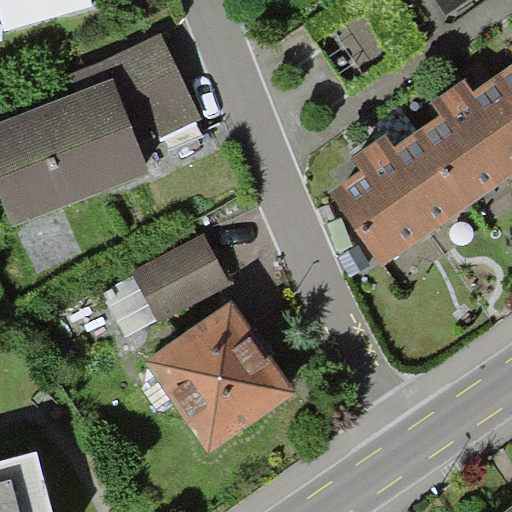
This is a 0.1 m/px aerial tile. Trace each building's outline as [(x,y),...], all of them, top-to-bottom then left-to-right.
[(376,266),(511,171),(511,43),(511,44),(502,50),(511,63),(465,94),(457,83),(448,88),(433,99),(425,105),(435,120),(390,151),(381,137),(370,145),(355,155),(345,162),(355,177),(327,196),(376,266)] [(141,159),(200,134),(164,49),(90,80),(95,90),(0,129),(0,199),(15,234),(148,177),(141,159)] [(230,281),(205,235),(134,273),(159,319),(230,281)] [(215,462),(297,399),(227,309),(145,373),(215,462)] [(0,511),(53,511),(38,452),(0,462),(0,511)]
